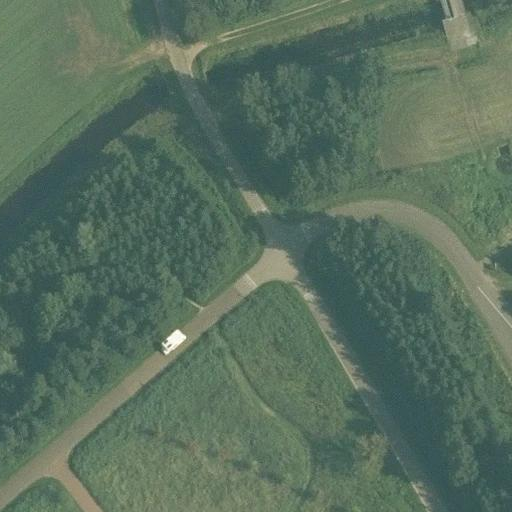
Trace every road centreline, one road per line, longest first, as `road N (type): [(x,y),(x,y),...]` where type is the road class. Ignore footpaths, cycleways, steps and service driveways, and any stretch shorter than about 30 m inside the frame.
road 1 (track): [(0,268),(153,128),(467,40)]
road 2 (unclassified): [(0,500),(284,251)]
road 3 (unclassified): [(434,511),(284,251)]
road 4 (unclassified): [(284,251),(202,118),(158,0)]
road 5 (unclassified): [(471,272),(445,238),(393,212),(339,219),(284,251)]
road 6 (track): [(173,54),(341,0)]
